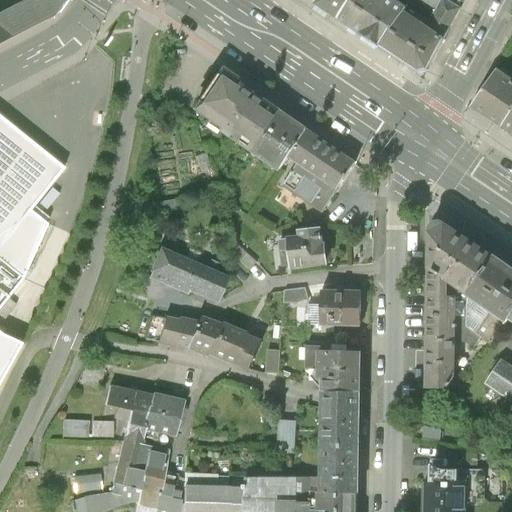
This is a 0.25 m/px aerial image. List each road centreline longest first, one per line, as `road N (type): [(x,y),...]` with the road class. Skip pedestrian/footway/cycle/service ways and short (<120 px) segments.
road 1 (residential): [(424,143),(400,189),(388,511)]
road 2 (primary): [(219,0),(424,143)]
road 3 (tertiary): [(500,0),(424,143)]
